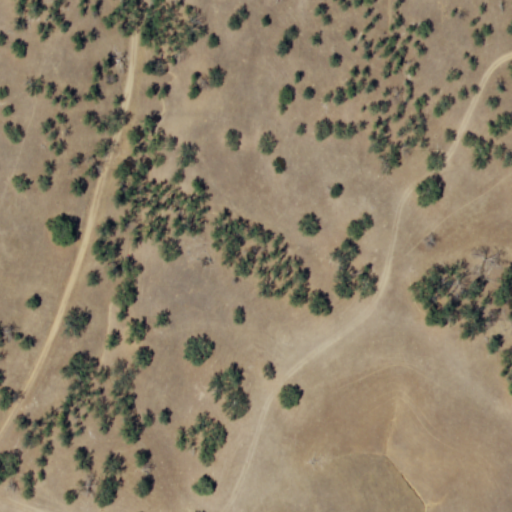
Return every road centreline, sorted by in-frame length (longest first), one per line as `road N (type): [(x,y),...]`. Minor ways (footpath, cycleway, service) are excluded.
road 1 (track): [(0,428),(43,347),(97,185),(127,61),(129,0)]
road 2 (track): [(221,511),(266,397),(369,309),(384,284),(406,182)]
